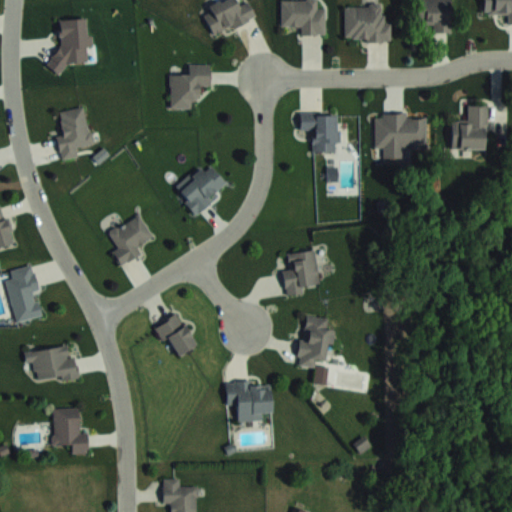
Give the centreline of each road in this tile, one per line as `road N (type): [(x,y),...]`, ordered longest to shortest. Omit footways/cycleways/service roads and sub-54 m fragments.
road 1 (residential): [(511,58),(432,76),(264,77),(254,201),(197,259),(101,311)]
road 2 (residential): [(14,0),(21,139),(40,203),(101,311),(125,399),(126,511)]
